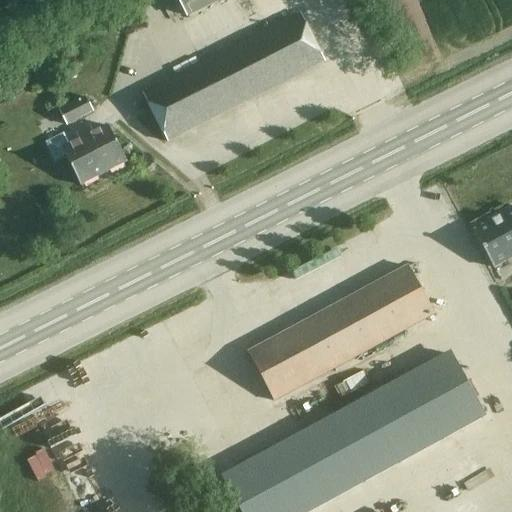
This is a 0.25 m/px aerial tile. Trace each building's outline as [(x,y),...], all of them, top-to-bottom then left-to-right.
[(179,0),(191,23),(236,0),(179,0)] [(299,13),(140,94),(165,143),(324,62),(299,13)] [(58,97),(62,106),(83,98),(79,89),(58,97)] [(84,99),(57,112),(64,126),(90,112),(84,99)] [(107,126),(61,149),(80,185),(125,162),(107,126)] [(511,257),(511,210),(473,232),(493,268),(511,257)] [(433,314),(407,266),(248,354),(274,402),(433,314)] [(447,355),(223,478),(242,511),(311,511),(481,418),(447,355)] [(53,409),(79,460),(92,454),(66,402),(53,409)] [(400,464),(404,475),(423,468),(419,457),(400,464)] [(432,511),(461,494),(456,486),(428,503),(432,511)]
